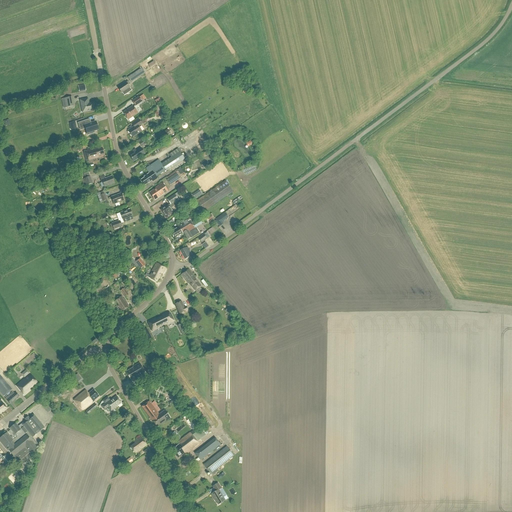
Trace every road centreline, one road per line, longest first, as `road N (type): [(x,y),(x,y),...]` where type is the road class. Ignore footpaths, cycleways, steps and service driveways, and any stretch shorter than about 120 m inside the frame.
road 1 (unclassified): [(172,264),(195,260),(473,51),(511,5)]
road 2 (tertiary): [(172,264),(115,147),(87,0)]
road 3 (unclassified): [(193,511),(106,349)]
road 4 (tertiary): [(0,424),(90,352),(106,349)]
